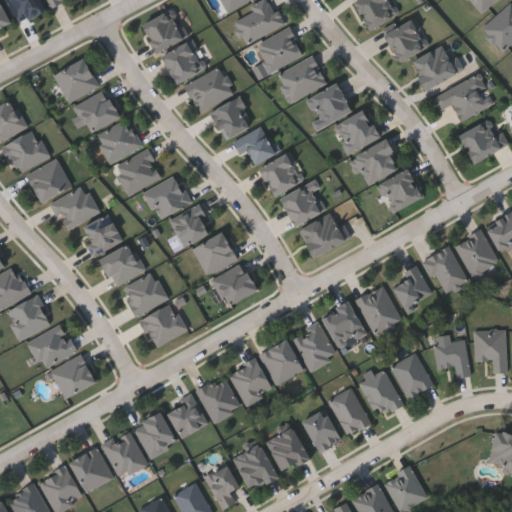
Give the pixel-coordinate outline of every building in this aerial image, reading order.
[(0,26),(0,0),(1,0),(11,22),(0,26)] [(41,0),(46,10),(19,22),(8,0),(41,0)] [(46,0),(50,9),(70,0),(46,0)] [(249,0),(228,10),(223,0),(249,0)] [(251,5),(260,0),(272,0),(285,23),(248,43),(236,20),(254,10),(251,5)] [(354,0),(390,0),(398,13),(369,28),(354,0)] [(174,8),(188,36),(156,51),(142,23),(174,8)] [(385,33),(412,17),(428,44),(401,60),(385,33)] [(162,56),(190,38),(207,65),(179,83),(162,56)] [(412,58),(444,45),(450,59),(459,56),(465,69),(425,86),(412,58)] [(72,102),(55,73),(84,56),(101,85),(72,102)] [(328,82),(298,97),(285,71),(314,56),(328,82)] [(187,85),(221,65),(236,91),(202,111),(187,85)] [(434,94),(481,73),(487,86),(480,89),(489,107),(462,120),(455,104),(441,110),(434,94)] [(320,117),(309,97),(338,82),(353,110),(319,128),(315,120),(320,117)] [(121,115),(93,133),(76,107),(104,89),(121,115)] [(212,110),(240,96),(254,124),(226,138),(212,110)] [(0,141),(0,104),(13,97),(29,126),(0,141)] [(381,136),(350,153),(335,125),(365,108),(381,136)] [(495,117),(508,146),(472,161),(460,132),(495,117)] [(98,135),(130,119),(144,147),(111,163),(98,135)] [(52,155),(20,174),(4,146),(35,128),(52,155)] [(370,183),(355,155),(386,138),(401,166),(370,183)] [(116,165),(151,149),(164,178),(129,193),(116,165)] [(261,165),(292,151),(304,180),(273,194),(261,165)] [(73,186),(41,201),(28,174),(60,158),(73,186)] [(423,196),(393,211),(379,182),(409,167),(423,196)] [(147,189),(180,175),(192,203),(159,217),(147,189)] [(281,198),(313,180),(328,207),(296,225),(281,198)] [(52,203),(87,184),(101,210),(67,230),(52,203)] [(186,246),(171,220),(199,204),(213,230),(186,246)] [(340,225),(346,222),(353,236),(313,255),(300,227),(334,211),(340,225)] [(511,247),(501,253),(487,224),(511,211),(511,247)] [(83,227),(108,212),(124,238),(95,256),(84,237),(88,235),(83,227)] [(474,276),(456,243),(483,228),(501,262),(474,276)] [(240,258),(210,275),(194,247),(224,230),(240,258)] [(100,259),(131,241),(148,268),(117,287),(100,259)] [(427,256),(453,245),(468,281),(442,292),(427,256)] [(258,290),(227,304),(215,276),(245,263),(258,290)] [(408,278),(405,270),(418,263),(433,293),(406,307),(394,285),(408,278)] [(32,288),(5,311),(0,305),(0,274),(12,264),(32,288)] [(170,299),(137,315),(123,287),(156,271),(170,299)] [(374,333),(358,296),(386,284),(403,321),(374,333)] [(22,340),(7,311),(38,294),(53,323),(22,340)] [(341,348),(322,315),(349,299),(368,333),(341,348)] [(142,319),(173,302),(189,330),(158,347),(142,319)] [(311,370),(294,335),(321,321),(338,357),(311,370)] [(30,341),(64,322),(80,350),(46,369),(30,341)] [(510,371),(496,372),(495,359),(478,360),(476,331),(508,329),(510,371)] [(305,370),(278,384),(261,353),(288,338),(305,370)] [(458,377),(456,366),(439,368),(436,343),(467,339),(472,375),(458,377)] [(435,385),(411,398),(393,365),(417,352),(435,385)] [(53,371),(82,354),(97,381),(68,397),(53,371)] [(248,405),(230,372),(256,357),(274,391),(248,405)] [(362,383),(387,370),(405,405),(390,412),(387,405),(376,411),(362,383)] [(243,407),(216,422),(198,390),(225,374),(243,407)] [(329,401),(352,387),(373,421),(350,435),(329,401)] [(179,435),(169,405),(197,395),(207,426),(179,435)] [(319,452),(303,420),(326,408),(342,440),(319,452)] [(150,456),(136,423),(163,411),(178,445),(150,456)] [(281,470),(267,436),(296,425),(309,459),(281,470)] [(511,428),(511,468),(489,463),(498,425),(511,428)] [(122,477),(103,443),(130,428),(149,462),(122,477)] [(260,442),(279,474),(252,490),(233,458),(260,442)] [(70,461),(99,446),(115,477),(87,492),(70,461)] [(225,509),(206,476),(228,464),(240,486),(232,491),(238,502),(225,509)] [(85,497),(58,511),(40,479),(67,465),(85,497)] [(401,511),(385,478),(412,465),(428,497),(401,511)] [(15,511),(8,498),(36,482),(52,511),(15,511)] [(215,511),(184,511),(175,495),(198,482),(215,511)] [(361,511),(354,496),(382,484),(394,511),(361,511)] [(173,511),(142,511),(141,509),(164,496),(173,511)] [(10,511),(0,511),(0,501),(4,499),(10,511)] [(353,511),(338,511),(336,508),(348,501),(353,511)]
